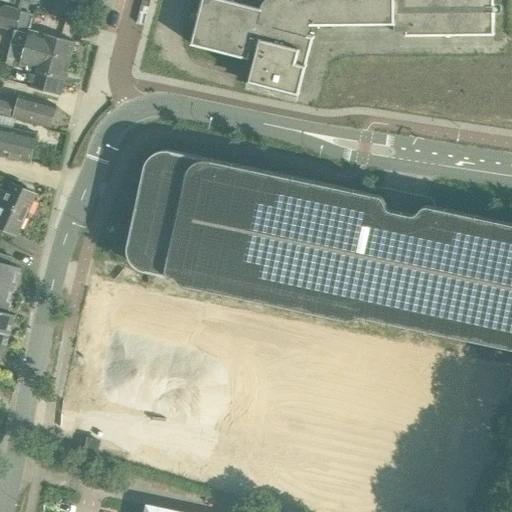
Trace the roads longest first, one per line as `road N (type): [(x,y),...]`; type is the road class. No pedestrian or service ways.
road 1 (tertiary): [(5,511),(61,247),(104,141),(133,111)]
road 2 (tertiary): [(133,111),(175,105),(511,170)]
